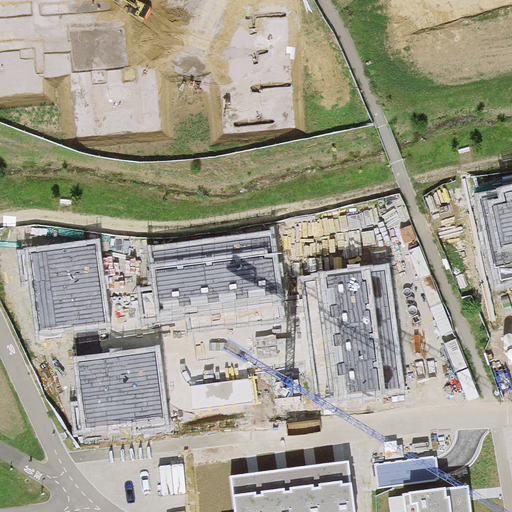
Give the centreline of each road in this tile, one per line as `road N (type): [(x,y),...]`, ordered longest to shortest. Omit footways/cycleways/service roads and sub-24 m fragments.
road 1 (residential): [(511,413),(60,459)]
road 2 (unclassified): [(0,330),(60,459)]
